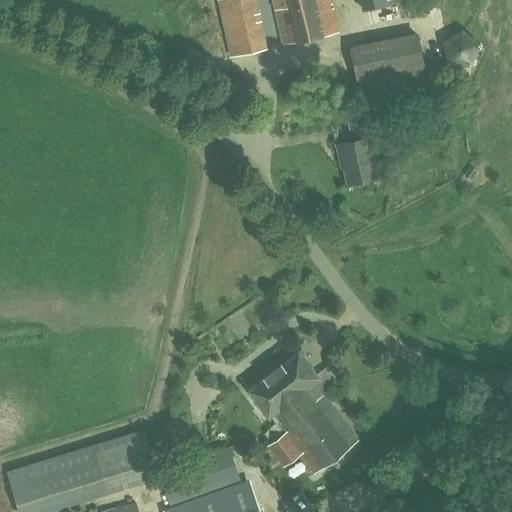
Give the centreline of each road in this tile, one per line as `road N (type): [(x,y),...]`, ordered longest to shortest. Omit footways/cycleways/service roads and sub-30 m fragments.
road 1 (unclassified): [(511,383),(440,372),(390,344),(215,122),(189,100),(0,7)]
road 2 (track): [(511,421),(342,511)]
